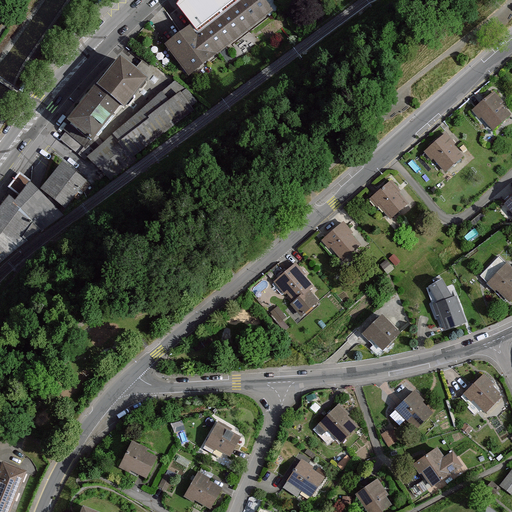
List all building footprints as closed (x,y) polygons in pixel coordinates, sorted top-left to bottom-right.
[(183,0),(181,4),(195,22),(169,41),(190,73),(262,19),(246,0),(183,0)] [(154,76),(126,53),(101,83),(126,104),(129,106),(154,76)] [(126,104),(101,83),(63,129),(69,135),(92,153),(105,142),(98,136),(126,104)] [(105,142),(92,153),(89,155),(111,181),(137,159),(135,156),(194,107),(174,84),(105,142)] [(491,92),(470,110),(477,119),(479,117),(491,131),(509,116),(498,103),(500,102),(491,92)] [(442,134),(421,152),(428,161),(430,159),(442,173),(460,158),(449,145),(451,144),(442,134)] [(89,155),(92,153),(69,135),(64,142),(85,159),(89,155)] [(65,163),(43,189),(67,208),(81,190),(86,194),(93,186),(65,163)] [(388,180),(367,199),(374,207),(376,206),(388,220),(406,205),(395,192),(397,190),(388,180)] [(10,196),(0,208),(0,263),(24,243),(65,216),(32,182),(17,200),(10,196)] [(510,197),(501,205),(511,218),(511,188),(509,191),(510,197)] [(340,221),(318,240),(326,248),(328,247),(340,261),(358,246),(347,233),(348,231),(340,221)] [(291,263),(270,281),(277,290),(279,288),(291,302),(306,289),(309,287),(298,274),(300,273),(291,263)] [(511,272),(503,264),(485,283),(507,303),(511,297),(511,272)] [(317,301),(306,289),(291,302),(290,303),(301,316),(317,301)] [(437,313),(443,329),(462,323),(453,296),(429,304),(433,314),(437,313)] [(379,315),(361,332),(383,353),(392,344),(389,341),(397,333),(379,315)] [(423,323),(429,332),(436,328),(431,319),(423,323)] [(470,400),(483,413),(501,396),(480,374),(460,394),(468,403),(470,400)] [(411,390),(392,410),(413,429),(429,412),(420,403),(422,400),(411,390)] [(316,423),(337,442),(354,423),(344,414),(346,412),(335,402),(316,423)] [(212,420),(199,446),(210,451),(212,448),(228,455),(238,436),(227,431),(228,428),(212,420)] [(128,439),(115,465),(126,470),(127,467),(144,475),(153,455),(143,450),(144,447),(128,439)] [(419,473),(429,487),(449,474),(439,460),(441,458),(434,448),(409,465),(416,475),(419,473)] [(280,490),(295,499),(298,493),(308,498),(324,475),(298,458),(280,490)] [(0,462),(0,511),(5,511),(22,472),(0,462)] [(511,468),(497,486),(511,497),(511,496),(511,468)] [(194,470),(180,496),(192,502),(194,499),(209,507),(219,488),(208,481),(210,479),(194,470)] [(375,480),(353,493),(365,511),(375,511),(390,503),(375,480)] [(498,491),(489,484),(481,492),(490,500),(498,491)]
